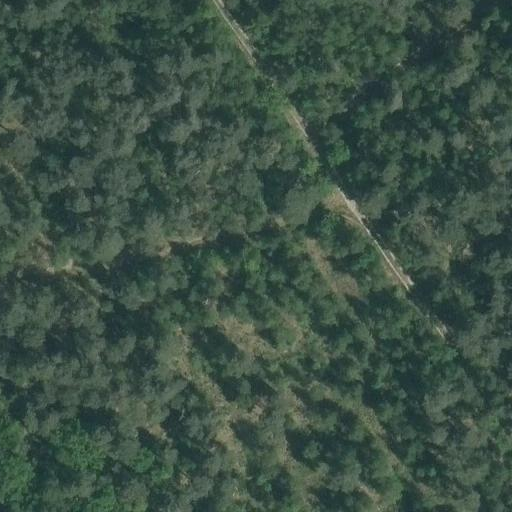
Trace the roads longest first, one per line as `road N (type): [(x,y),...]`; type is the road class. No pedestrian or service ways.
road 1 (track): [(230,0),(511,406)]
road 2 (track): [(351,174),(171,234),(0,277)]
road 3 (track): [(313,120),(482,0)]
